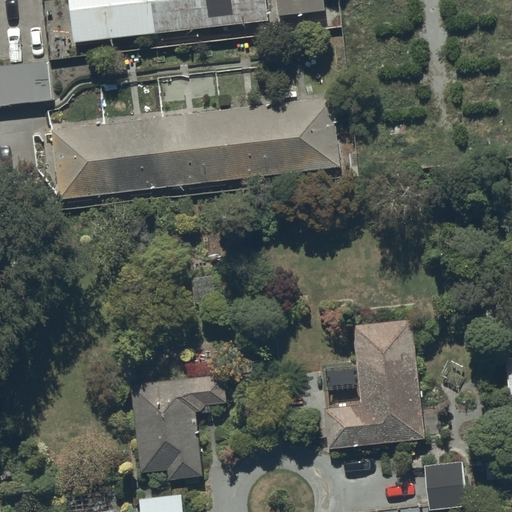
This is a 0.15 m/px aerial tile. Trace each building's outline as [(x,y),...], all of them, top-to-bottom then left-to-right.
[(268,0),(67,0),(76,43),(271,22),(268,0)] [(326,0),(278,0),(280,9),(327,4),(326,0)] [(356,4),(358,25),(415,20),(413,0),(409,0),(391,2),(390,0),(375,0),(376,3),(356,4)] [(511,0),(451,0),(452,16),(511,11),(511,0)] [(455,38),(457,59),(511,54),(511,33),(495,35),(494,29),(479,30),(480,36),(455,38)] [(361,48),(362,67),(419,64),(418,44),(395,45),(394,38),(380,39),(381,47),(361,48)] [(0,61),(0,101),(55,95),(51,56),(0,61)] [(459,81),(461,102),(511,97),(511,77),(499,79),(498,72),(482,74),(483,79),(459,81)] [(366,90),(367,110),(423,107),(422,86),(399,87),(398,81),(384,82),(385,89),(366,90)] [(330,99),(54,129),(62,202),(338,171),(330,99)] [(487,123),(464,124),(465,144),(511,141),(511,119),(503,120),(502,116),(487,117),(487,123)] [(369,133),(370,154),(427,151),(427,128),(404,129),(404,124),(388,125),(388,132),(369,133)] [(356,319),(360,359),(327,363),(330,385),(362,381),(364,398),(327,402),(331,443),(428,433),(415,313),(356,319)] [(217,342),(189,344),(191,370),(219,368),(217,342)] [(226,370),(134,378),(143,466),(169,464),(170,474),(205,471),(199,407),(200,407),(201,407),(202,407),(203,406),(204,406),(205,406),(205,405),(206,405),(206,404),(207,404),(207,403),(208,403),(208,402),(208,401),(209,400),(229,398),(226,370)] [(503,482),(468,486),(465,457),(427,460),(431,505),(505,498),(503,482)] [(185,511),(184,491),(141,495),(142,511),(185,511)]
